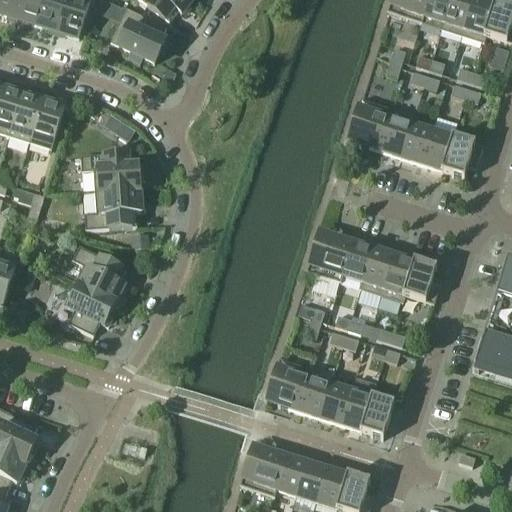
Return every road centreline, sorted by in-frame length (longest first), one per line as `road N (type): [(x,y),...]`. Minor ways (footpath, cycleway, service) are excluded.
road 1 (residential): [(169,130),(196,194),(192,232),(159,320),(102,404)]
road 2 (residential): [(401,472),(475,238)]
road 3 (residential): [(0,53),(117,90),(169,130)]
road 4 (residential): [(169,130),(249,0)]
